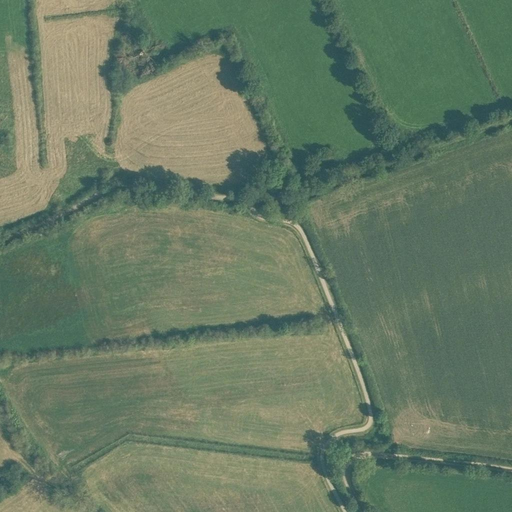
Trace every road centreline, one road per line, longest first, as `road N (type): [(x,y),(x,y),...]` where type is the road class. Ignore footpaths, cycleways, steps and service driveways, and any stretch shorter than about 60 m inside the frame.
road 1 (track): [(249,200),(301,193),(511,118)]
road 2 (track): [(511,469),(359,454),(347,457),(344,473)]
